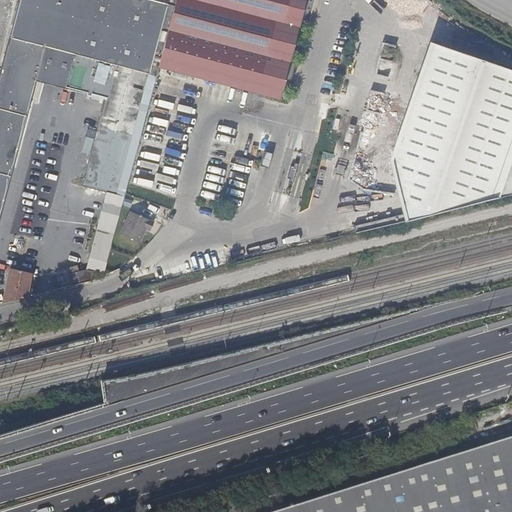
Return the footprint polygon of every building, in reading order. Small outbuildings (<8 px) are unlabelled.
[(123,197),(153,85),(159,66),(166,39),(175,0),(20,0),(0,75),(0,216),(37,82),(105,100),(82,186),(123,197)] [(175,0),(166,39),(159,66),(281,99),(306,0),(175,0)] [(495,200),(511,153),(511,74),(429,46),(389,161),(403,221),(495,200)] [(38,143),(15,230),(38,236),(62,149),(38,143)] [(511,153),(495,200),(511,196),(511,153)] [(86,269),(92,271),(103,273),(121,207),(104,203),(86,268),(86,269)] [(124,216),(119,240),(140,245),(143,230),(147,231),(149,222),(124,216)] [(69,285),(77,283),(76,271),(76,270),(75,265),(65,267),(69,285)] [(1,303),(25,298),(31,273),(9,268),(1,303)] [(77,283),(89,280),(92,271),(86,269),(86,268),(76,270),(76,271),(77,283)] [(511,511),(511,439),(255,511),(511,511)]
